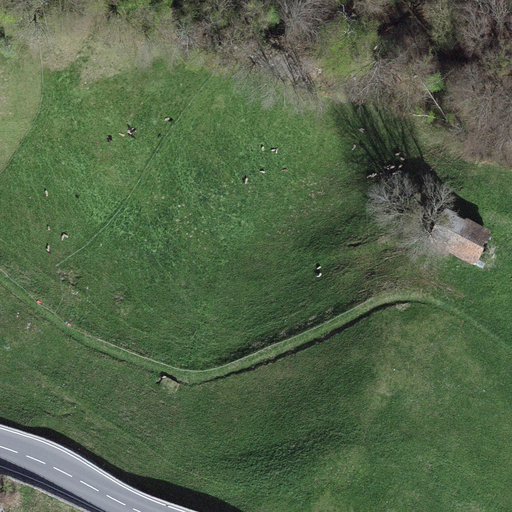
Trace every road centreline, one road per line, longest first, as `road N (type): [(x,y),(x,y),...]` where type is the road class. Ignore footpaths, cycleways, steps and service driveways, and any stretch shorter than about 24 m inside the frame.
road 1 (track): [(511,353),(441,300),(399,296),(204,377),(185,377),(71,331),(0,275)]
road 2 (primary): [(140,511),(0,447)]
